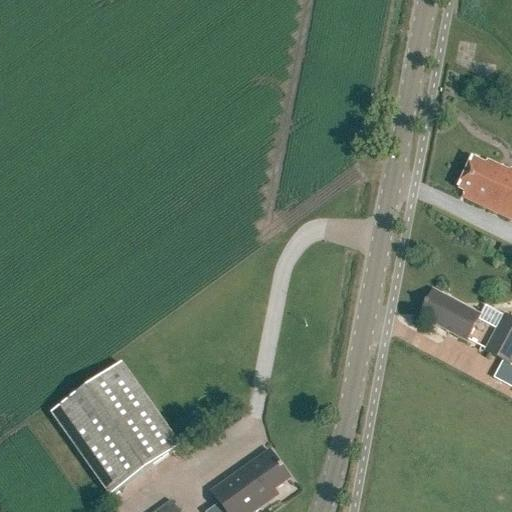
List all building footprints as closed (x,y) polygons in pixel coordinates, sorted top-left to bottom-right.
[(471,159),(458,190),(465,193),(463,198),(511,220),(511,219),(511,170),(501,166),(500,168),(487,162),(485,165),(471,159)] [(435,326),(468,343),(482,316),(434,290),(420,316),(436,324),(435,326)] [(511,319),(504,315),(483,353),(511,368),(511,319)] [(50,415),(109,498),(181,448),(122,364),(50,415)] [(257,511),(263,508),(259,503),(291,481),(270,452),(211,493),(224,511),(257,511)] [(178,511),(172,503),(158,511),(178,511)]
